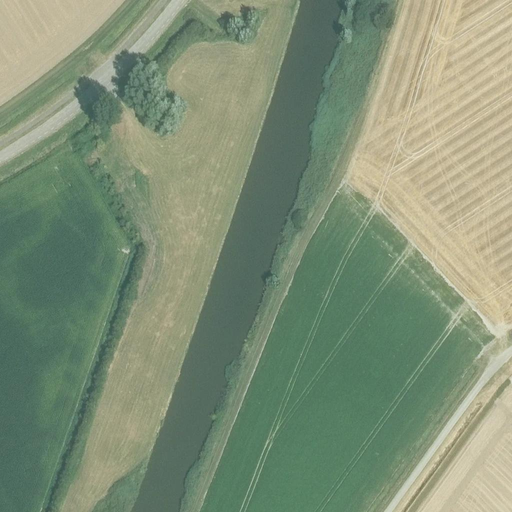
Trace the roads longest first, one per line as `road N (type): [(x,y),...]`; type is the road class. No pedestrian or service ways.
road 1 (tertiary): [(0,157),(96,89),(178,0)]
road 2 (unclassified): [(386,511),(480,382),(511,351)]
